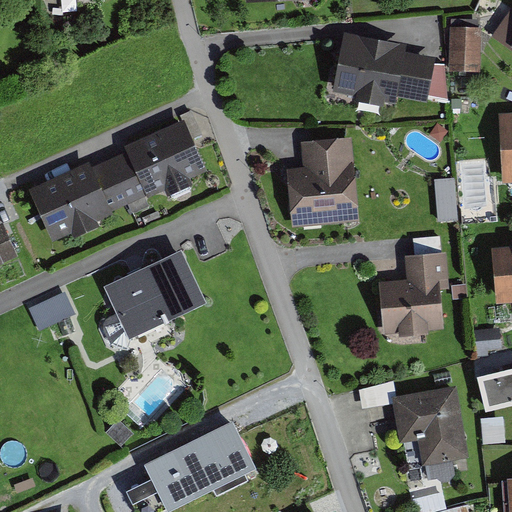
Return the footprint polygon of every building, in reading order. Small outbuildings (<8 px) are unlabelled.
[(511,21),(501,36),(511,44),(511,21)] [(483,29),(458,29),(458,70),(483,70),(483,29)] [(415,48),(355,36),(344,91),(404,103),(406,96),(435,102),(443,59),(414,54),(415,48)] [(190,125),(124,153),(147,203),(211,174),(190,125)] [(313,168),(295,170),(300,228),(368,222),(360,137),(311,141),(313,168)] [(124,153),(38,194),(61,243),(147,203),(124,153)] [(458,177),(437,178),(440,221),(461,219),(458,177)] [(511,253),(501,255),(505,305),(511,304),(511,253)] [(189,254),(114,290),(137,338),(213,301),(189,254)] [(415,283),(387,284),(390,332),(452,328),(448,259),(414,261),(415,283)] [(68,291),(31,307),(40,329),(77,313),(68,291)] [(118,314),(104,321),(115,344),(129,337),(118,314)] [(511,374),(488,381),(495,413),(511,408),(511,374)] [(362,388),(365,406),(398,401),(395,382),(362,388)] [(461,389),(399,400),(407,443),(427,439),(431,463),(472,456),(461,389)] [(262,459),(142,476),(147,511),(212,511),(213,511),(268,503),(262,459)]
